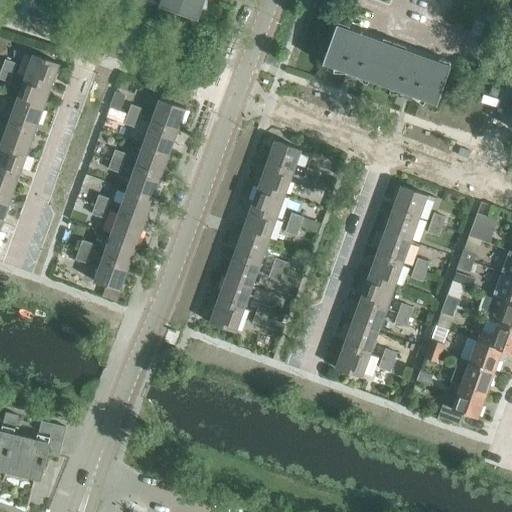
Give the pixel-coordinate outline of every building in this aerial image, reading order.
[(160,0),(159,4),(199,19),(205,0),(160,0)] [(356,75),(380,84),(394,45),(337,24),(323,63),(347,72),(346,75),(355,79),(356,75)] [(394,45),(380,84),(404,92),(402,96),(411,99),(412,95),(437,104),(451,65),(394,45)] [(33,54),(25,77),(53,87),(61,64),(33,54)] [(5,59),(2,69),(14,73),(17,64),(5,59)] [(14,73),(2,69),(0,74),(0,79),(10,83),(14,73)] [(25,77),(17,100),(44,109),(53,87),(25,77)] [(115,90),(109,106),(120,110),(126,94),(115,90)] [(159,99),(151,122),(179,132),(187,109),(159,99)] [(17,100),(9,122),(36,132),(44,109),(17,100)] [(131,105),(128,114),(140,118),(143,109),(131,105)] [(140,118),(128,114),(124,123),(136,128),(140,118)] [(9,122),(1,145),(28,155),(36,132),(9,122)] [(151,122),(143,144),(171,154),(179,132),(151,122)] [(274,140),(265,163),(293,173),(301,150),(274,140)] [(143,144),(135,167),(162,177),(171,154),(143,144)] [(1,145),(0,146),(0,170),(20,178),(28,155),(1,145)] [(115,150),(112,159),(123,163),(127,154),(115,150)] [(123,163),(112,159),(108,169),(120,173),(123,163)] [(265,163),(257,185),(285,195),(293,173),(265,163)] [(135,167),(127,190),(154,200),(162,177),(135,167)] [(308,168),(304,177),(316,181),(319,172),(308,168)] [(0,170),(0,196),(12,201),(20,178),(0,170)] [(316,181),(304,177),(301,187),(313,191),(316,181)] [(257,185),(249,208),(277,218),(285,195),(257,185)] [(400,185),(392,208),(419,218),(427,195),(400,185)] [(127,190),(119,213),(146,223),(154,200),(127,190)] [(99,195),(95,204),(107,208),(110,199),(99,195)] [(0,196),(0,221),(4,223),(12,201),(0,196)] [(296,210),(314,216),(317,206),(299,201),(296,210)] [(107,208),(95,204),(92,214),(104,218),(107,208)] [(249,208),(241,231),(269,241),(277,218),(249,208)] [(392,208),(384,231),(411,241),(419,218),(392,208)] [(119,213),(110,236),(138,245),(146,223),(119,213)] [(292,213),(288,222),(300,226),(303,217),(292,213)] [(434,213),(431,222),(442,226),(446,217),(434,213)] [(477,213),(469,236),(489,243),(498,220),(477,213)] [(300,226),(288,222),(285,232),(296,236),(300,226)] [(442,226),(431,222),(427,232),(439,236),(442,226)] [(241,231),(233,254),(260,264),(269,241),(241,231)] [(384,231),(375,253),(403,263),(411,241),(384,231)] [(110,236),(102,258),(130,268),(138,245),(110,236)] [(82,240),(79,250),(91,254),(94,244),(82,240)] [(463,249),(461,258),(474,262),(476,254),(463,249)] [(91,254),(79,250),(76,259),(87,263),(91,254)] [(511,251),(503,273),(511,276),(511,251)] [(375,253),(367,276),(395,286),(403,263),(375,253)] [(233,254),(225,276),(252,286),(260,264),(233,254)] [(130,268),(102,258),(94,281),(122,291),(130,268)] [(276,258),(272,268),(284,272),(287,262),(276,258)] [(418,258),(414,268),(426,272),(429,262),(418,258)] [(474,262),(461,258),(457,267),(470,272),(474,262)] [(284,272),(272,268),(269,277),(280,281),(284,272)] [(426,272),(414,268),(411,277),(423,281),(426,272)] [(456,272),(453,280),(463,284),(465,285),(471,287),(474,278),(456,272)] [(501,272),(493,295),(507,300),(506,300),(511,302),(511,276),(503,273),(501,272)] [(225,276),(216,299),(244,309),(252,286),(225,276)] [(367,276),(359,299),(387,309),(395,286),(367,276)] [(453,280),(447,295),(455,297),(460,299),(465,285),(463,284),(453,280)] [(106,286),(102,298),(117,303),(122,291),(106,286)] [(447,295),(444,304),(457,308),(460,299),(455,297),(447,295)] [(485,318),(498,323),(511,327),(511,302),(506,300),(507,300),(493,295),(485,318)] [(244,309),(216,299),(208,322),(236,332),(244,309)] [(359,299),(351,322),(378,332),(387,309),(359,299)] [(259,303),(256,313),(267,317),(271,307),(259,303)] [(401,303),(398,313),(410,317),(413,307),(401,303)] [(457,308),(444,304),(441,312),(454,317),(457,308)] [(267,317),(256,313),(253,322),(264,326),(267,317)] [(410,317),(398,313),(395,322),(406,326),(410,317)] [(351,322),(343,344),(370,354),(378,332),(351,322)] [(481,331),(478,340),(502,349),(502,350),(511,353),(511,327),(498,323),(494,336),(481,331)] [(431,339),(428,348),(441,353),(444,344),(431,339)] [(477,340),(469,363),(494,372),(502,350),(502,349),(478,340),(477,340)] [(370,354),(343,344),(334,367),(362,377),(370,354)] [(385,348),(382,358),(393,362),(397,353),(385,348)] [(441,353),(428,348),(425,357),(438,362),(441,353)] [(458,364),(451,382),(486,394),(494,372),(469,363),(454,357),(452,362),(458,364)] [(393,362),(382,358),(378,367),(390,371),(393,362)] [(420,371),(417,380),(430,385),(433,376),(420,371)] [(486,394),(451,382),(447,393),(457,396),(453,408),(443,404),(438,416),(461,425),(465,413),(477,418),(486,394)] [(3,422),(16,425),(18,415),(6,412),(3,422)] [(13,434),(5,470),(40,479),(47,453),(59,455),(66,427),(42,421),(39,431),(51,434),(49,443),(13,434)] [(0,468),(5,470),(13,434),(0,431),(0,468)]
